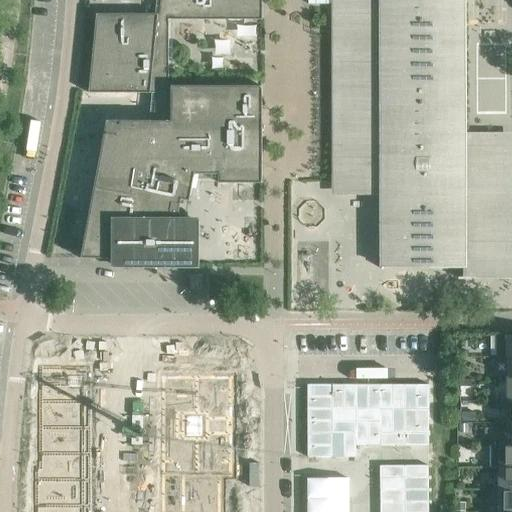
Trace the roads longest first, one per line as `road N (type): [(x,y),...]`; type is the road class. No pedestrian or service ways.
road 1 (unclassified): [(274,511),(273,327),(51,325),(25,315)]
road 2 (unclassified): [(25,315),(70,62),(73,0)]
road 3 (unclassified): [(9,511),(25,315)]
